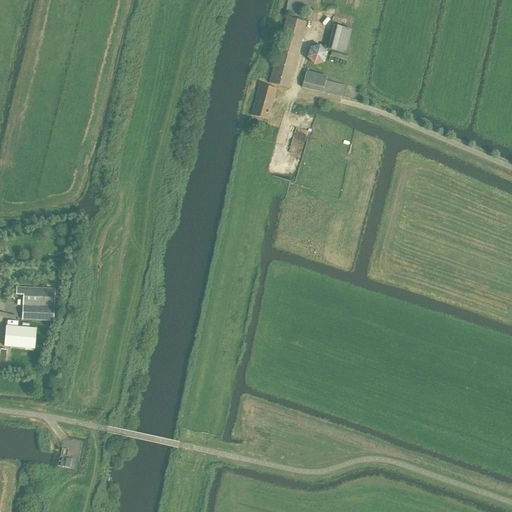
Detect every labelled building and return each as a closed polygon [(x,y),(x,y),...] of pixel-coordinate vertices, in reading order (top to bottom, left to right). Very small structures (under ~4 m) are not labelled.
[(312,8),(312,0),(288,0),(286,16),(302,18),(303,6),(312,8)] [(289,88),(307,23),(287,17),(269,83),(289,88)] [(346,53),(351,31),(334,26),(328,49),(346,53)] [(314,65),(324,63),(327,53),(320,45),(310,48),(307,57),(314,65)] [(342,98),(345,86),(326,81),(327,79),(306,73),(302,88),(342,98)] [(268,120),(277,89),(260,85),(251,115),(268,120)] [(53,321),(54,289),(16,287),(16,295),(24,295),(23,320),(53,321)]
